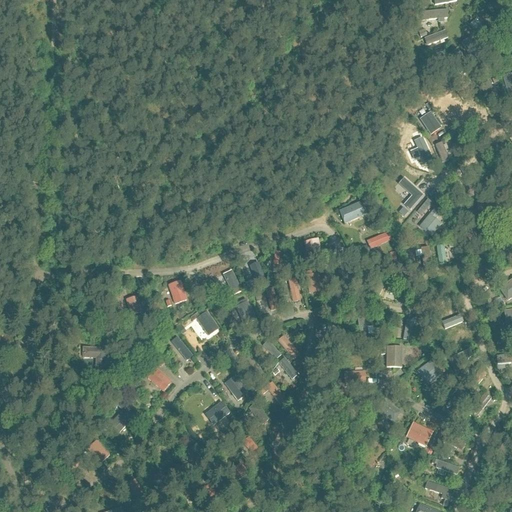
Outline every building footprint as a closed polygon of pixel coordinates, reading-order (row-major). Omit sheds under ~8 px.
[(502,78),(509,102),(511,101),(511,79),(511,80),(510,76),(502,78)] [(459,134),(452,136),(455,143),(461,140),(459,134)] [(398,164),(413,148),(405,140),(390,156),(398,164)] [(406,182),(401,188),(412,197),(404,206),(409,211),(422,197),(406,182)] [(375,199),(393,203),(394,196),(376,192),(375,199)] [(341,212),(346,224),(367,215),(362,204),(341,212)] [(404,210),(399,206),(395,211),(400,215),(404,210)] [(424,228),(418,222),(423,217),(415,210),(399,227),(413,240),(424,228)] [(387,232),(366,242),(370,250),(391,241),(387,232)] [(317,240),(304,243),(308,261),(321,258),(317,240)] [(285,275),(285,269),(279,268),(281,254),(274,253),(272,273),(285,275)] [(257,264),(250,267),(257,286),(265,283),(257,264)] [(231,272),(223,276),(229,288),(224,290),(228,298),(241,292),(231,272)] [(308,294),(321,292),(318,274),(305,277),(308,294)] [(377,298),(385,281),(379,278),(371,295),(377,298)] [(511,279),(498,288),(507,301),(511,297),(511,279)] [(295,280),(288,281),(292,303),(299,301),(295,280)] [(189,300),(182,281),(170,286),(177,304),(189,300)] [(271,312),(279,310),(272,289),(265,291),(271,312)] [(144,312),(139,296),(127,299),(131,315),(144,312)] [(502,302),(496,305),(497,306),(499,310),(499,311),(505,308),(502,302)] [(246,303),(235,308),(245,326),(255,321),(246,303)] [(206,313),(196,320),(207,337),(218,330),(206,313)] [(143,315),(135,317),(137,323),(145,321),(143,315)] [(365,320),(357,321),(361,345),(369,343),(365,320)] [(405,324),(404,331),(403,339),(403,340),(408,341),(411,325),(405,324)] [(172,329),(169,325),(162,331),(166,335),(172,329)] [(181,336),(186,333),(181,325),(176,329),(181,336)] [(328,326),(326,333),(345,338),(347,331),(328,326)] [(194,356),(180,337),(173,342),(187,361),(194,356)] [(283,338),(277,342),(293,360),(298,355),(283,338)] [(267,342),(262,347),(275,361),(280,356),(267,342)] [(84,359),(96,359),(96,371),(107,371),(108,348),(84,347),(84,359)] [(401,348),(386,348),(386,368),(401,368),(401,348)] [(469,350),(449,359),(453,366),(472,356),(469,350)] [(511,356),(496,358),(497,365),(511,363),(511,356)] [(250,358),(240,366),(255,384),(265,376),(250,358)] [(160,369),(165,363),(161,360),(156,365),(160,369)] [(284,360),(278,364),(291,380),(296,376),(284,360)] [(416,372),(427,386),(442,375),(431,361),(416,372)] [(410,385),(419,378),(408,364),(399,372),(410,385)] [(148,378),(165,393),(173,383),(157,369),(148,378)] [(480,371),(467,387),(472,392),(485,375),(480,371)] [(343,372),(343,385),(365,385),(365,372),(343,372)] [(447,375),(443,378),(447,383),(451,380),(447,375)] [(467,380),(462,375),(458,379),(463,384),(467,380)] [(248,394),(235,377),(225,384),(238,402),(248,394)] [(271,384),(266,388),(270,393),(280,406),(286,401),(271,384)] [(263,398),(270,393),(266,388),(260,393),(263,398)] [(477,416),(490,399),(484,395),(471,412),(477,416)] [(383,400),(376,411),(377,413),(392,423),(400,412),(383,400)] [(116,406),(120,411),(125,405),(121,401),(116,406)] [(206,415),(215,426),(232,413),(223,402),(206,415)] [(255,406),(249,411),(261,426),(267,421),(255,406)] [(109,426),(118,435),(134,419),(125,410),(109,426)] [(413,425),(406,438),(418,444),(425,447),(431,433),(413,425)] [(460,451),(464,444),(445,435),(442,442),(460,451)] [(248,438),(242,443),(254,459),(261,454),(248,438)] [(111,456),(97,441),(87,450),(101,465),(111,456)] [(216,450),(209,442),(204,447),(210,455),(216,450)] [(211,461),(198,445),(188,453),(200,469),(211,461)] [(457,476),(459,469),(438,462),(435,469),(457,476)] [(241,464),(226,476),(233,486),(249,474),(241,464)] [(162,472),(152,479),(162,494),(173,487),(162,472)] [(449,502),(453,492),(427,483),(424,490),(442,496),(441,500),(449,502)] [(136,485),(130,489),(144,509),(151,505),(136,485)] [(208,485),(202,489),(213,505),(219,501),(208,485)]
